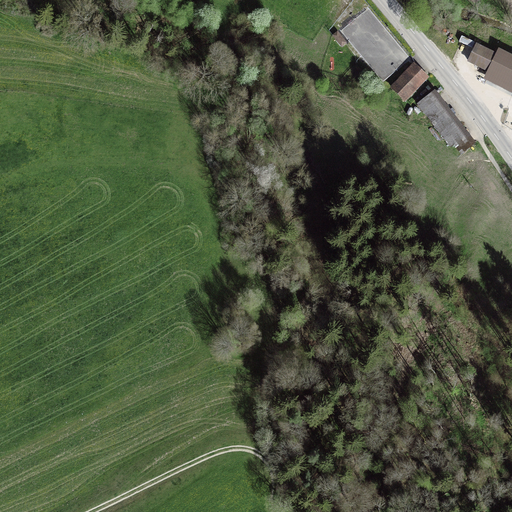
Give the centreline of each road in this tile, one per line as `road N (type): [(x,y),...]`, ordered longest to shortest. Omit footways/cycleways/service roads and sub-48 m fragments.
road 1 (tertiary): [(386,0),(491,128)]
road 2 (track): [(246,453),(183,469),(99,511)]
